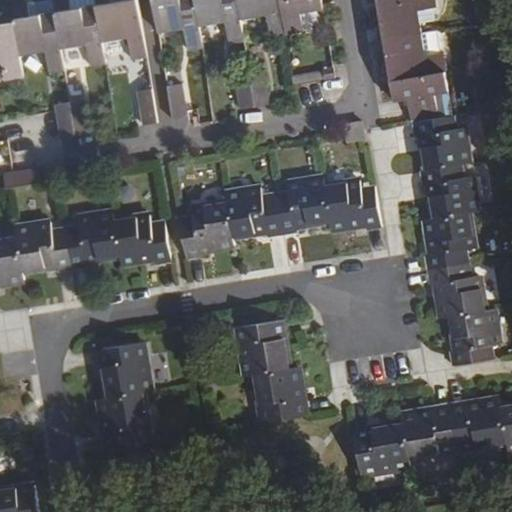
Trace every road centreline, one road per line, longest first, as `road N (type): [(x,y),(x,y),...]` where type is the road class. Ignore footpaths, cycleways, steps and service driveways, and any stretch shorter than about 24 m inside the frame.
road 1 (residential): [(73,511),(46,328),(325,284),(364,316)]
road 2 (residential): [(12,160),(342,111),(360,101),(344,0)]
